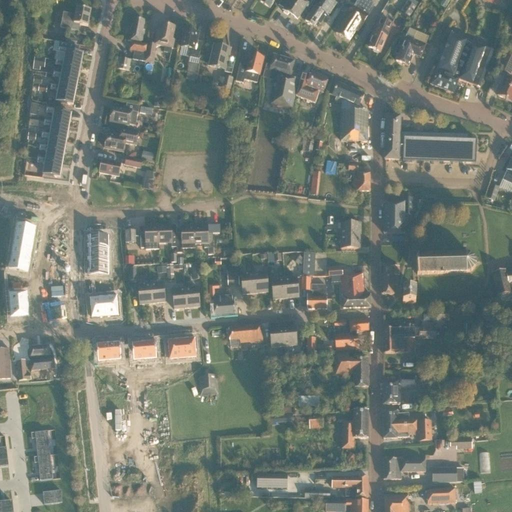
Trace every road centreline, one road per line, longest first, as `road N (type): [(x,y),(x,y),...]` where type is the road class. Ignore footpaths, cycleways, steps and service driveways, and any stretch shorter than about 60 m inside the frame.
road 1 (residential): [(76,332),(374,315)]
road 2 (tertiary): [(380,92),(262,32),(145,0)]
road 3 (residential): [(374,315),(380,92)]
road 4 (residential): [(73,214),(112,0)]
road 5 (residential): [(376,511),(374,315)]
road 6 (residential): [(73,214),(219,205)]
road 7 (tertiary): [(511,129),(380,92)]
